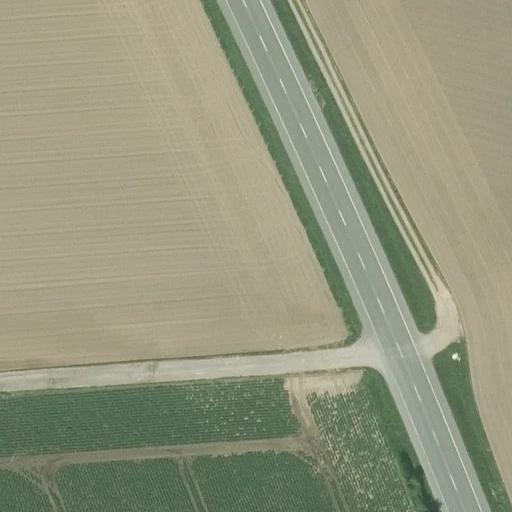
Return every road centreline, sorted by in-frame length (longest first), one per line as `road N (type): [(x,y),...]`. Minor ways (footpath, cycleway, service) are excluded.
road 1 (primary): [(464,511),(244,0)]
road 2 (track): [(291,0),(443,312),(443,330),(401,357)]
road 3 (track): [(0,386),(401,357)]
